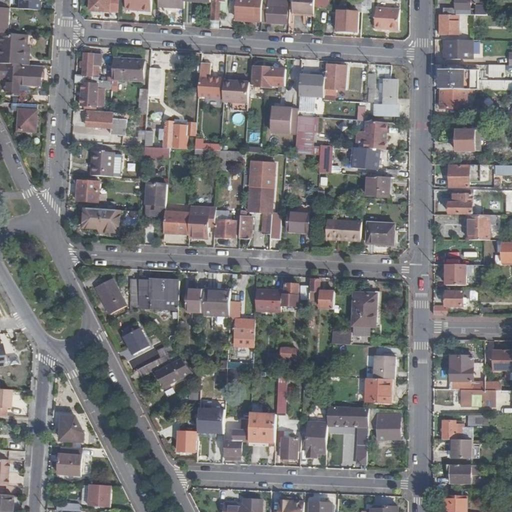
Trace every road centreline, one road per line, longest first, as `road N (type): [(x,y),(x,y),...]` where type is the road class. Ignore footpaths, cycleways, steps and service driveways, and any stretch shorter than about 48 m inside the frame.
road 1 (residential): [(60,257),(420,272)]
road 2 (residential): [(421,54),(66,32)]
road 3 (residential): [(420,484),(167,475)]
road 4 (residential): [(420,272),(421,54)]
road 5 (residential): [(42,227),(53,187),(66,32)]
road 6 (residential): [(64,353),(145,511)]
road 7 (residential): [(167,475),(92,321)]
road 8 (residential): [(33,511),(50,348)]
road 9 (residential): [(420,484),(420,327)]
